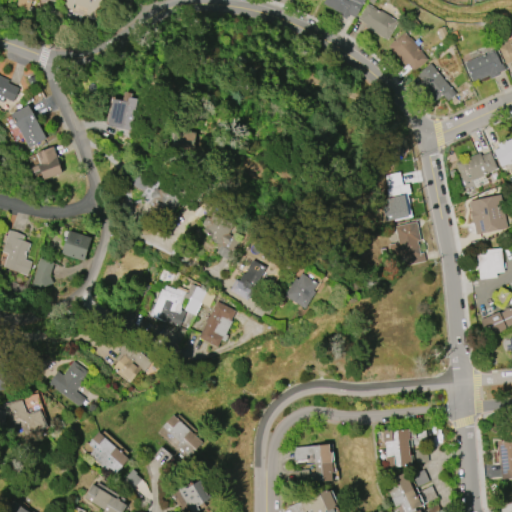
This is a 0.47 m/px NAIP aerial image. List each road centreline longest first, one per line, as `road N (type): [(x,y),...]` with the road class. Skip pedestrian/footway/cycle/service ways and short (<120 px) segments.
road 1 (residential): [(511,102),(428,139),(323,35),(235,1),(155,16),(50,62),(0,45)]
road 2 (residential): [(428,139),(452,273),(474,511)]
road 3 (residential): [(464,397),(302,407),(278,418),(268,439),(265,511)]
road 4 (residential): [(50,62),(92,167),(107,230),(81,299)]
